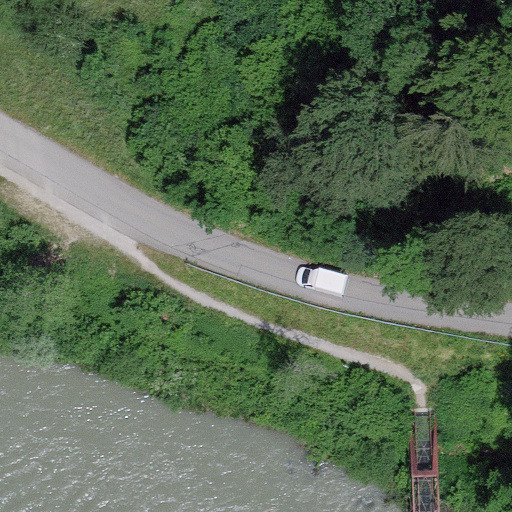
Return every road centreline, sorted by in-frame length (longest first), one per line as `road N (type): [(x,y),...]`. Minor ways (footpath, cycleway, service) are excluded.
road 1 (unclassified): [(511,319),(356,294),(221,252),(0,134)]
road 2 (track): [(97,192),(141,261),(303,340),(419,380),(424,468)]
